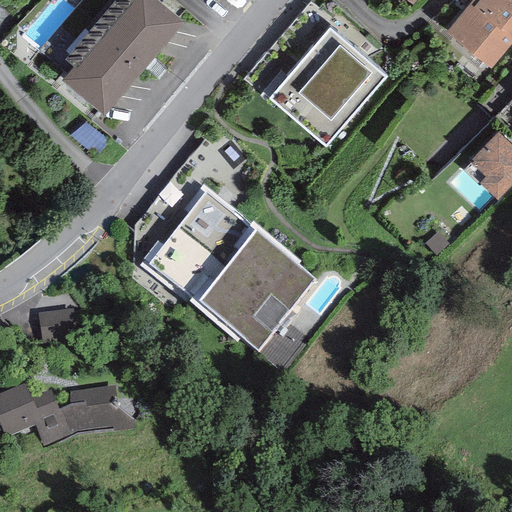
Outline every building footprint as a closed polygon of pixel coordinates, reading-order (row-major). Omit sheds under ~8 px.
[(156,0),(130,0),(62,81),(104,116),(183,23),(156,0)] [(511,0),(478,0),(478,1),(477,0),(472,0),(446,32),(491,69),(511,43),(511,0)] [(327,147),(388,75),(330,27),(269,99),(327,147)] [(485,177),(479,183),(497,200),(511,185),(511,145),(498,132),(470,161),(485,177)] [(197,302),(254,230),(205,192),(149,264),(197,302)] [(316,280),(254,230),(197,302),(259,350),(316,280)] [(74,309),(38,314),(42,345),(78,340),(74,309)] [(0,437),(5,435),(6,438),(35,425),(42,447),(78,433),(113,426),(113,432),(136,429),(135,421),(117,407),(115,385),(68,391),(69,404),(58,408),(51,389),(29,396),(23,383),(0,393),(0,437)]
